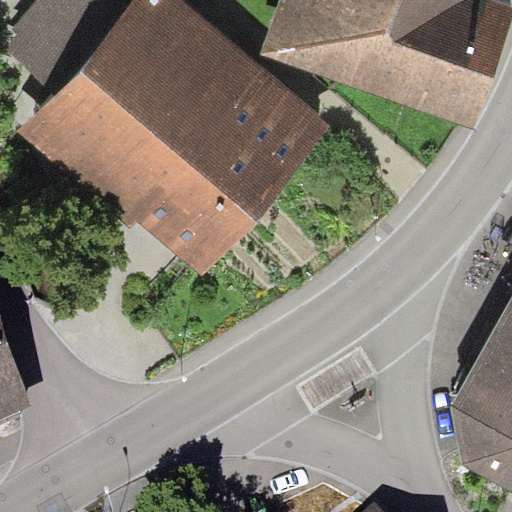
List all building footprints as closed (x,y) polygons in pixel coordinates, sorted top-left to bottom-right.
[(50,73),(112,0),(28,0),(13,19),(17,22),(6,37),(50,73)] [(112,0),(50,73),(16,113),(130,210),(136,202),(203,258),(331,107),(204,0),(112,0)] [(272,0),(261,33),(475,109),(510,0),(272,0)] [(511,275),(454,382),(464,447),(511,471),(511,275)] [(0,425),(34,410),(0,332),(0,318),(3,317),(0,309),(0,425)]
